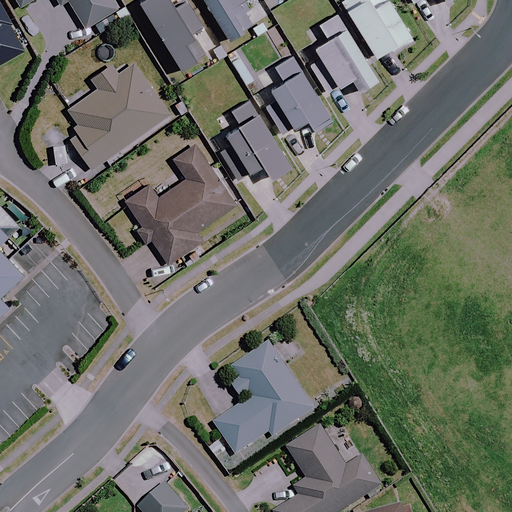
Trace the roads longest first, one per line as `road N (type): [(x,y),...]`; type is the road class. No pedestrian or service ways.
road 1 (tertiary): [(168,344),(289,257),(511,23)]
road 2 (residential): [(0,140),(168,344)]
road 3 (tertiary): [(6,511),(95,434),(168,344)]
